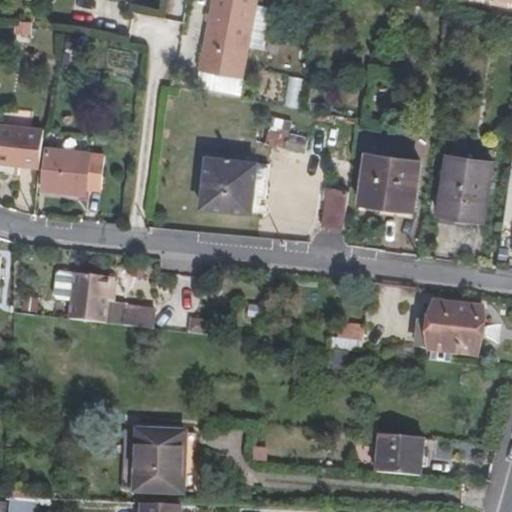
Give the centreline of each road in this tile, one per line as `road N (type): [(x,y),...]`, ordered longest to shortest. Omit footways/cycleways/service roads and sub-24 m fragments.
road 1 (residential): [(511,285),(134,239)]
road 2 (residential): [(164,30),(134,239)]
road 3 (residential): [(134,239),(0,223)]
